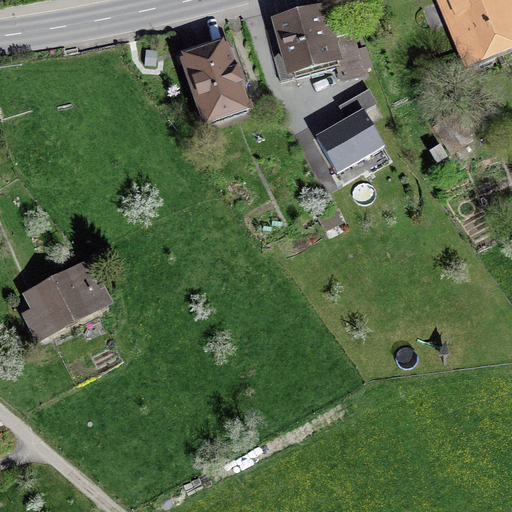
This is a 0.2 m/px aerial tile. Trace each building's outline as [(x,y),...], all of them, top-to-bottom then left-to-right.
[(449,0),(473,56),(511,40),(511,18),(504,0),(449,0)] [(361,75),(343,7),(272,26),(279,54),(274,56),(281,83),(339,68),(342,80),(361,75)] [(202,123),(247,108),(240,87),(248,84),(235,45),(211,53),(208,45),(181,54),(184,63),(182,63),(202,123)] [(317,140),(337,176),(384,149),(363,113),(317,140)] [(437,129),(452,152),(454,151),(460,160),(473,151),(467,143),(469,141),(454,118),(437,129)] [(333,210),(319,218),(325,230),(340,223),(333,210)] [(18,321),(34,351),(110,310),(86,265),(20,300),(28,316),(18,321)]
